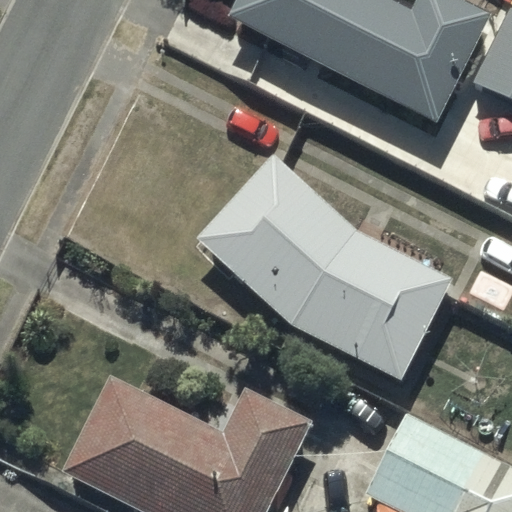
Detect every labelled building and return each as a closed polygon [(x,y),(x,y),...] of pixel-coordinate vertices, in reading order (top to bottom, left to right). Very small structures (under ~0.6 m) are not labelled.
[(246,0),(231,31),(438,134),(489,31),(426,0),(246,0)] [(511,20),(510,20),(474,95),(511,113),(511,20)] [(270,168),(197,254),(294,344),(401,395),(453,294),(355,246),(270,168)] [(224,443),(110,388),(62,490),(108,511),(276,511),(312,436),(243,404),(224,443)] [(511,511),(511,477),(405,423),(361,509),(366,511),(511,511)]
